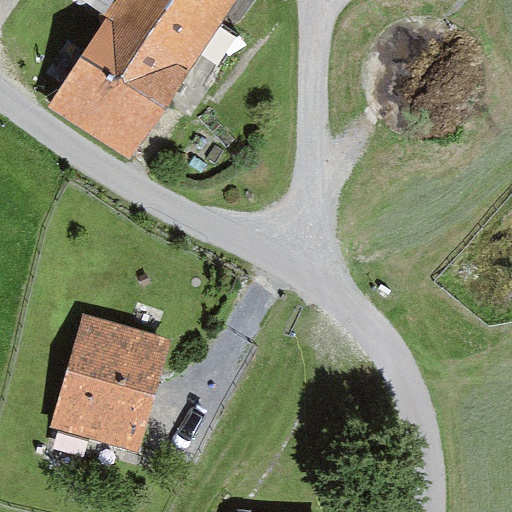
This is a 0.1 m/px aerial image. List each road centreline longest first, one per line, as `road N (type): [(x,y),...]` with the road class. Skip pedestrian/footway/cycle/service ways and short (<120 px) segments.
road 1 (unclassified): [(430,511),(413,401),(377,334),(345,300),(286,252),(205,224),(139,188),(0,95)]
road 2 (track): [(314,0),(316,240)]
